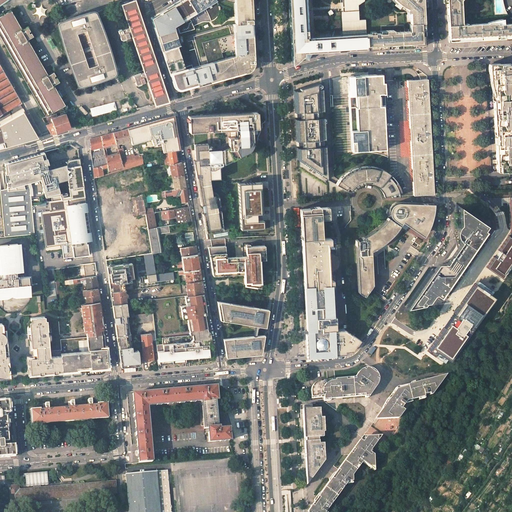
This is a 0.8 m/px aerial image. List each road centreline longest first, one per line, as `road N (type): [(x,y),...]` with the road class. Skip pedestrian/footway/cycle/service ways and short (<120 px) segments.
road 1 (residential): [(434,57),(443,230),(360,353),(264,370)]
road 2 (secondary): [(271,79),(282,277),(264,370)]
road 3 (residential): [(175,106),(222,373)]
road 4 (residential): [(115,383),(82,132)]
road 5 (residential): [(115,383),(122,454),(22,463)]
road 6 (residential): [(434,57),(341,59),(271,79)]
road 7 (secondary): [(264,370),(254,384),(261,511)]
road 8 (secondary): [(274,511),(264,370)]
